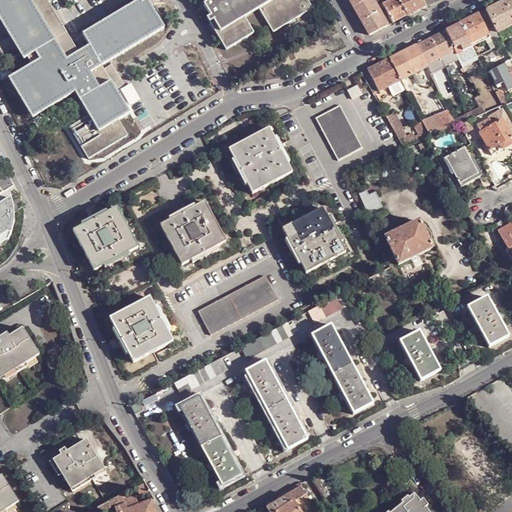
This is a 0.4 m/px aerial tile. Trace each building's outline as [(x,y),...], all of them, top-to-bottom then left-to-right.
[(130,114),(117,91),(102,67),(110,63),(165,30),(147,0),(143,0),(83,35),(90,46),(78,53),(46,0),(0,0),(0,20),(24,60),(28,58),(32,65),(9,79),(32,119),(75,93),(88,117),(69,128),(88,160),(127,137),(118,121),(130,114)] [(208,21),(210,25),(214,24),(221,34),(217,36),(227,52),(255,35),(245,19),(260,11),(274,33),(314,9),(308,0),(213,0),(205,6),(212,18),(208,21)] [(380,11),(373,0),(365,0),(353,6),(361,21),(380,11)] [(394,23),(408,16),(398,0),(393,0),(386,4),(386,5),(384,5),(386,8),(389,14),(394,23)] [(398,0),(408,16),(426,7),(421,0),(398,0)] [(511,15),(505,1),(487,10),(498,33),(511,25),(511,15)] [(386,8),(380,11),(361,21),(370,35),(388,26),(383,17),(389,14),(386,8)] [(487,10),(479,15),(493,42),(501,38),(498,33),(487,10)] [(479,15),(461,23),(471,43),(485,37),(487,40),(492,50),(496,48),(493,42),(479,15)] [(461,23),(446,31),(458,57),(467,53),(470,59),(477,55),(473,47),(471,43),(461,23)] [(214,24),(210,25),(209,27),(216,37),(217,36),(221,34),(214,24)] [(446,31),(432,38),(441,58),(446,68),(454,64),(458,72),(459,72),(464,69),(458,57),(446,31)] [(485,37),(471,43),(473,47),(487,40),(485,37)] [(432,38),(417,45),(428,68),(429,71),(438,66),(436,61),(441,58),(432,38)] [(417,45),(390,59),(402,81),(428,68),(417,45)] [(390,59),(368,70),(380,92),(389,87),(402,81),(390,59)] [(102,67),(117,91),(125,86),(110,63),(102,67)] [(511,89),(511,66),(499,73),(497,68),(489,71),(497,86),(502,83),(503,85),(505,84),(509,91),(511,89)] [(432,77),(445,104),(449,102),(440,83),(442,82),(438,75),(432,77)] [(402,81),(389,87),(394,96),(406,90),(402,81)] [(349,91),(353,100),(362,95),(357,86),(349,91)] [(502,90),(496,93),(503,105),(508,103),(502,90)] [(480,101),(482,106),(486,112),(503,105),(496,93),(480,101)] [(391,101),(381,106),(397,135),(402,132),(408,129),(391,101)] [(315,118),(338,161),(362,149),(340,105),(315,118)] [(482,106),(468,113),(471,119),(486,113),(486,112),(482,106)] [(448,111),(423,121),(431,136),(455,125),(448,111)] [(505,148),(511,143),(511,142),(510,139),(511,138),(511,124),(511,125),(503,111),(489,118),(490,120),(477,127),(481,133),(480,133),(492,155),(505,148)] [(468,120),(459,124),(469,142),(478,137),(468,120)] [(402,132),(397,135),(405,148),(426,138),(431,136),(423,121),(413,127),(418,135),(414,136),(412,133),(404,137),(402,132)] [(234,159),(247,184),(252,194),(293,173),(287,163),(284,155),(279,145),(274,138),(269,128),(229,149),(234,159)] [(419,145),(422,150),(429,146),(426,141),(419,145)] [(284,155),(286,154),(288,154),(282,144),(281,145),(279,145),(284,155)] [(460,185),(479,174),(464,149),(446,159),(460,185)] [(245,185),(247,184),(234,159),(232,160),(245,185)] [(366,192),(358,196),(367,215),(382,208),(376,193),(368,197),(366,192)] [(0,246),(9,241),(15,229),(16,211),(14,198),(0,206),(0,246)] [(204,254),(217,247),(227,242),(205,202),(195,207),(188,212),(179,216),(171,221),(161,226),(183,266),(192,261),(204,254)] [(95,272),(105,266),(117,260),(130,253),(139,248),(118,208),(108,213),(101,218),(92,222),(84,227),(74,232),(95,272)] [(332,226),(327,218),(322,209),(282,230),(287,239),(288,239),(301,264),(306,274),(346,253),(341,243),(337,235),(332,226)] [(496,227),(510,250),(508,251),(511,259),(511,224),(511,225),(506,216),(502,223),(496,227)] [(421,255),(433,249),(431,244),(435,242),(433,238),(433,237),(431,232),(428,228),(426,224),(422,226),(419,222),(409,227),(397,233),(386,238),(386,239),(392,251),(398,264),(399,266),(411,260),(421,255)] [(334,225),(332,226),(337,235),(339,234),(340,234),(335,224),(334,225)] [(288,239),(287,239),(285,241),(292,253),(299,266),(301,264),(288,239)] [(392,251),(386,239),(379,242),(384,254),(392,251)] [(218,249),(217,247),(204,254),(205,256),(218,249)] [(384,254),(391,267),(398,264),(392,251),(384,254)] [(117,260),(118,262),(131,255),(130,253),(117,260)] [(205,256),(204,254),(192,261),(193,263),(205,256)] [(423,259),(421,255),(411,260),(413,264),(423,259)] [(106,269),(118,262),(117,260),(105,266),(106,269)] [(373,287),(394,275),(395,275),(391,268),(369,280),(373,287)] [(199,312),(212,336),(278,301),(265,277),(199,312)] [(351,305),(344,293),(309,312),(315,324),(351,305)] [(489,348),(509,338),(500,321),(503,319),(500,313),(496,315),(487,297),(467,308),(489,348)] [(162,320),(156,308),(151,298),(111,319),(116,329),(120,337),(125,346),(129,353),(134,363),(174,342),(169,332),(162,320)] [(158,306),(156,308),(162,320),(165,318),(158,306)] [(165,318),(162,320),(169,332),(172,331),(165,318)] [(294,335),(288,323),(242,348),(248,360),(294,335)] [(331,327),(312,337),(321,353),(317,355),(320,361),(324,359),(343,393),(339,396),(342,401),(346,399),(354,415),(373,405),(331,327)] [(0,379),(4,377),(26,364),(40,355),(23,328),(9,337),(0,342),(0,379)] [(419,332),(400,342),(408,359),(404,361),(408,367),(412,365),(421,382),(441,372),(419,332)] [(0,342),(9,337),(7,333),(0,337),(0,342)] [(228,371),(222,359),(176,384),(182,396),(228,371)] [(266,362),(246,372),(255,389),(252,391),(255,397),(258,395),(277,429),(273,431),(276,437),(280,435),(288,452),(308,441),(299,423),(297,419),(278,384),(276,380),(266,362)] [(28,366),(26,364),(4,377),(6,380),(28,366)] [(0,413),(12,406),(0,386),(0,413)] [(222,487),(242,477),(233,459),(230,455),(211,420),(209,415),(200,398),(180,408),(189,425),(186,427),(189,433),(192,431),(211,465),(207,467),(211,473),(214,471),(222,487)] [(140,403),(132,407),(137,416),(144,412),(140,403)] [(54,461),(62,475),(71,489),(88,478),(91,482),(96,479),(93,476),(105,468),(87,440),(54,461)] [(60,477),(62,475),(54,461),(51,463),(60,477)] [(107,472),(105,468),(93,476),(96,479),(107,472)] [(0,476),(0,511),(3,511),(6,510),(20,502),(2,474),(0,476)] [(88,478),(71,489),(74,493),(91,482),(88,478)] [(150,492),(145,482),(137,487),(142,496),(150,492)] [(289,493),(301,511),(319,511),(301,486),(289,493)] [(108,503),(99,507),(101,511),(106,511),(115,507),(117,511),(157,511),(152,500),(140,506),(135,496),(127,499),(124,493),(120,495),(116,497),(108,503)] [(270,511),(301,511),(289,493),(268,508),(270,511)] [(428,511),(414,495),(409,499),(408,497),(402,502),(403,504),(393,511),(428,511)]
